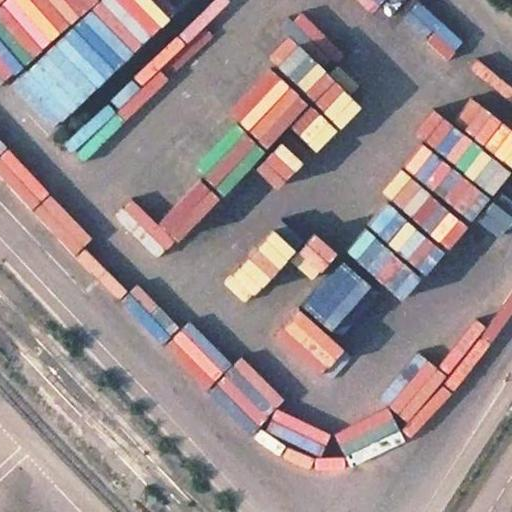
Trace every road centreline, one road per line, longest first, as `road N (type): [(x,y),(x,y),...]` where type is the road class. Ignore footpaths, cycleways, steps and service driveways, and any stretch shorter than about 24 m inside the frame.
road 1 (unknown): [(0,225),(260,511)]
road 2 (unknown): [(410,511),(511,375)]
road 3 (unknown): [(0,394),(115,511)]
